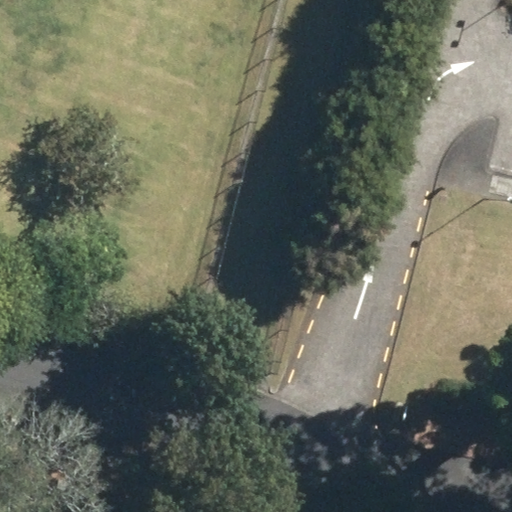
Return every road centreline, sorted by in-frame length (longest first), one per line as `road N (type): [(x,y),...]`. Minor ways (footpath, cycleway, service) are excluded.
road 1 (residential): [(0,389),(235,453),(299,459)]
road 2 (residential): [(299,459),(511,505)]
